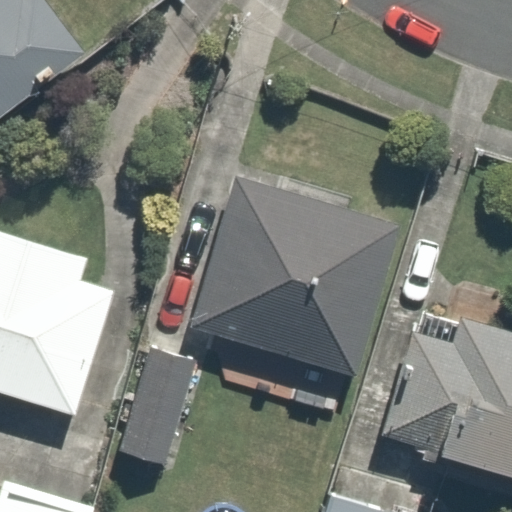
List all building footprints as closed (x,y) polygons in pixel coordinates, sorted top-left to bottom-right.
[(16,0),(0,0),(0,94),(57,47),(16,0)] [(384,215),(217,167),(171,326),(339,375),(384,215)] [(0,390),(64,413),(109,283),(69,269),(77,246),(0,219),(0,390)] [(511,291),(507,290),(496,318),(454,302),(439,338),(409,325),(367,431),(511,483),(511,291)] [(193,358),(130,338),(97,446),(161,465),(193,358)] [(368,511),(361,510),(375,462),(332,450),(314,511),(368,511)] [(88,511),(92,502),(0,473),(0,511),(88,511)]
